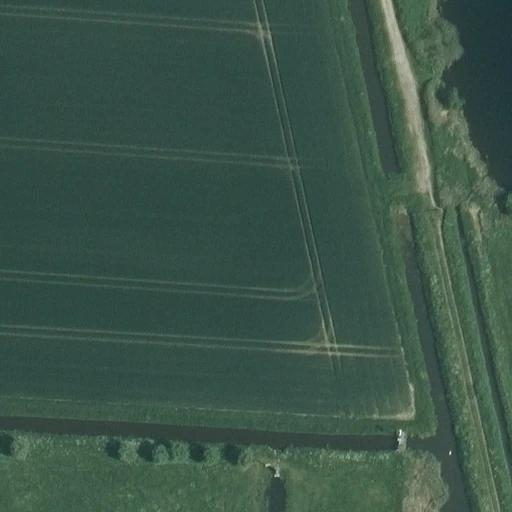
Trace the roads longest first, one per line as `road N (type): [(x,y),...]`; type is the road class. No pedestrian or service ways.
road 1 (unknown): [(494,511),(424,195)]
road 2 (unclassified): [(424,195),(381,0)]
